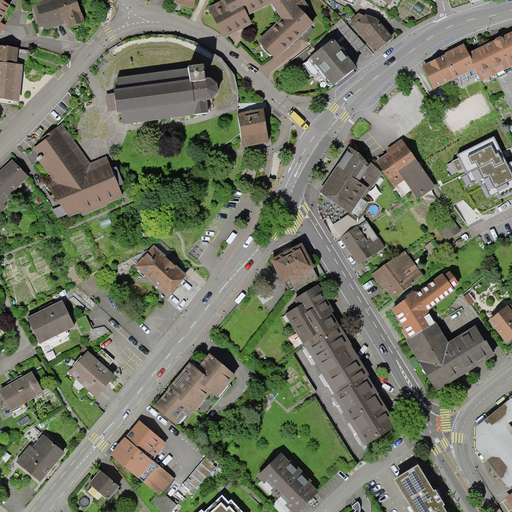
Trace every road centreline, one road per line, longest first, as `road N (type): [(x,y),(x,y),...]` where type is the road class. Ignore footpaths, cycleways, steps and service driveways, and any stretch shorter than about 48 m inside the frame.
road 1 (secondary): [(287,199),(38,511)]
road 2 (secondary): [(287,199),(420,408)]
road 3 (residential): [(320,131),(203,36),(137,20)]
road 4 (residential): [(137,20),(107,36),(0,154)]
road 5 (secondary): [(448,26),(372,79),(320,131)]
road 6 (residential): [(323,511),(427,431)]
